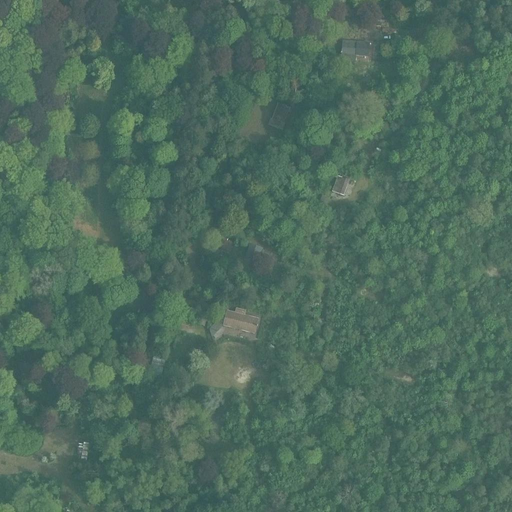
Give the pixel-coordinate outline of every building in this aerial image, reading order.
[(355,61),(355,55),(375,57),(376,47),(356,45),(356,42),(343,41),(341,60),(355,61)] [(393,57),(378,54),(377,61),(392,64),(393,57)] [(284,124),(290,108),(278,103),(272,119),(270,119),(268,126),(282,131),(284,124)] [(341,178),(338,177),(332,192),(343,196),(350,179),(342,176),(341,178)] [(213,248),(229,256),(234,244),(231,243),(232,242),(220,236),(213,248)] [(254,261),(255,258),(258,259),(261,251),(256,250),(256,247),(250,245),(246,255),(250,256),(249,259),(254,261)] [(94,286),(93,297),(101,298),(102,286),(94,286)] [(254,334),(258,319),(244,316),(246,311),(236,308),(234,313),(226,311),(223,326),(254,334)] [(189,319),(173,315),(171,323),(187,326),(189,319)] [(207,317),(201,316),(199,324),(205,326),(207,317)] [(209,329),(214,334),(222,326),(217,321),(209,329)] [(150,371),(151,372),(150,375),(161,377),(165,357),(153,354),(150,371)] [(77,458),(88,458),(90,438),(78,437),(77,458)]
